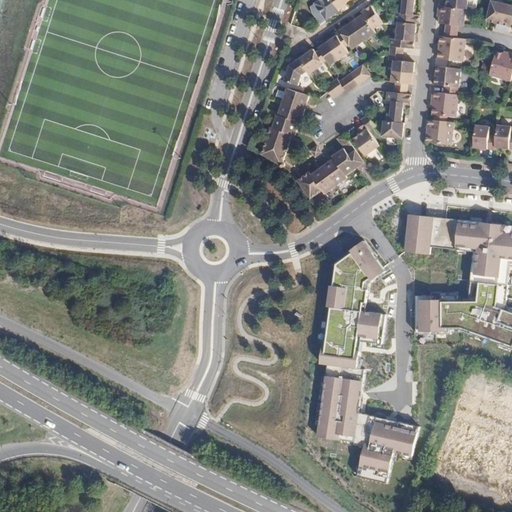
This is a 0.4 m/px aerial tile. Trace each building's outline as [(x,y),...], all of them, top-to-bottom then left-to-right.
[(320,0),(315,4),(327,21),(340,12),(339,11),(338,9),(331,0),(320,0)] [(345,4),(350,0),(331,0),(338,9),(345,4)] [(406,16),(408,16),(417,17),(419,17),(420,8),(414,7),(414,0),(403,0),(402,15),(406,16)] [(445,0),(445,8),(465,10),(467,11),(467,0),(445,0)] [(501,22),(507,4),(493,0),(490,0),(485,17),(494,19),(492,24),(499,27),(501,22)] [(327,21),(315,4),(311,7),(313,14),(321,25),(327,21)] [(366,13),(376,28),(386,21),(374,4),(371,6),(364,10),(366,13)] [(511,6),(507,4),(501,22),(499,27),(506,29),(508,24),(511,25),(511,6)] [(439,25),(446,26),(459,27),(463,28),(465,10),(445,8),(441,8),(439,25)] [(378,31),(376,28),(366,13),(354,20),(367,39),(378,31)] [(393,22),(398,23),(407,24),(416,25),(417,17),(408,16),(406,16),(402,15),(394,14),(393,22)] [(342,29),(345,33),(351,43),(355,47),(367,39),(354,20),(342,29)] [(407,24),(398,23),(397,40),(405,41),(414,42),(416,25),(407,24)] [(459,33),(459,27),(446,26),(445,32),(445,37),(458,38),(459,33)] [(351,43),(345,33),(340,36),(347,45),(351,43)] [(339,34),(330,41),(342,58),(351,51),(347,45),(340,36),(339,34)] [(467,39),(458,38),(445,37),(441,37),(440,47),(441,47),(441,53),(439,53),(438,59),(464,61),(467,39)] [(405,41),(397,40),(391,40),(389,62),(393,62),(403,63),(405,41)] [(321,47),(322,48),(329,58),(333,64),(342,58),(330,41),(322,46),(321,47)] [(316,47),(301,58),(310,70),(312,73),(326,62),(325,61),(319,51),(316,47)] [(329,58),(322,48),(319,51),(325,61),(329,58)] [(510,56),(503,54),(496,52),(489,74),(510,81),(511,74),(511,54),(510,54),(510,56)] [(310,70),(301,58),(292,64),(287,81),(300,86),(304,74),(310,70)] [(392,72),(413,74),(414,64),(403,63),(393,62),(392,72)] [(362,66),(340,82),(346,91),(348,93),(372,76),(364,65),(362,66)] [(433,87),(444,88),(457,89),(459,89),(460,71),(437,69),(435,79),(434,79),(433,87)] [(397,84),(408,85),(412,85),(413,74),(392,72),(391,83),(397,84)] [(334,99),(346,91),(340,82),(338,79),(325,88),(328,92),(334,99)] [(396,93),(407,94),(408,91),(408,85),(397,84),(396,89),(396,93)] [(444,88),(444,95),(457,97),(457,89),(444,88)] [(309,96),(286,89),(282,102),(304,109),(309,96)] [(387,100),(392,101),(390,122),(402,123),(404,103),(410,104),(411,95),(407,94),(396,93),(388,92),(387,100)] [(434,102),(433,110),(433,116),(435,117),(448,118),(456,119),(459,97),(457,97),(444,95),(433,94),(432,102),(434,102)] [(282,102),(278,115),(299,122),(300,122),(304,109),(282,102)] [(272,129),(285,133),(292,135),(294,136),(299,122),(278,115),(276,114),(276,116),(272,129)] [(368,128),(370,130),(376,126),(371,119),(365,124),(368,128)] [(402,123),(390,122),(385,121),(383,136),(403,138),(404,123),(402,123)] [(427,136),(426,144),(453,147),(455,124),(447,123),(434,122),(429,121),(428,129),(430,129),(429,136),(427,136)] [(476,148),(490,150),(491,137),(492,128),(478,126),(476,148)] [(497,148),(511,149),(511,144),(511,127),(500,126),(498,137),(497,148)] [(270,128),(266,141),(288,148),(290,141),(291,139),(292,135),(285,133),(272,129),(270,128)] [(370,159),(381,151),(383,149),(370,130),(368,128),(362,132),(365,137),(358,142),(363,149),(370,159)] [(369,168),(355,148),(344,134),(343,133),(337,138),(344,147),(344,148),(358,167),(362,173),(369,168)] [(498,137),(491,137),(490,150),(497,151),(497,148),(498,137)] [(266,141),(261,155),(269,158),(274,162),(276,164),(277,165),(279,166),(281,167),(282,167),(284,166),(284,165),(284,164),(283,163),(288,148),(266,141)] [(318,146),(312,150),(316,155),(322,151),(318,146)] [(358,167),(344,148),(338,152),(333,156),(334,158),(346,175),(358,167)] [(336,185),(348,177),(346,175),(334,158),(323,166),(329,175),(336,185)] [(323,166),(313,173),(311,173),(322,190),(325,193),(336,185),(329,175),(323,166)] [(309,171),(307,173),(296,180),(304,189),(310,198),(322,190),(311,173),(309,171)] [(511,225),(409,215),(404,253),(431,256),(432,246),(475,252),(470,301),(418,299),(418,331),(460,331),(511,349),(511,309),(507,307),(507,301),(509,266),(511,266),(511,225)] [(386,273),(365,240),(349,250),(352,254),(336,264),(334,285),(329,284),(321,365),(359,369),(362,343),(382,345),(386,314),(366,312),(369,284),(386,273)] [(363,381),(327,376),(317,436),(354,442),(366,448),(361,476),(389,486),(397,456),(414,459),(421,428),(361,414),(363,381)] [(511,447),(458,431),(444,473),(511,494),(511,447)]
